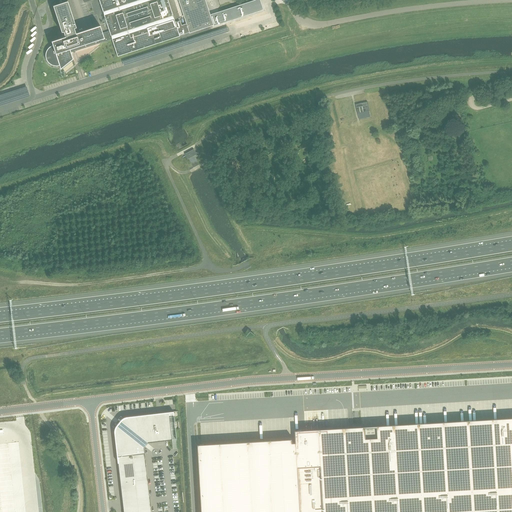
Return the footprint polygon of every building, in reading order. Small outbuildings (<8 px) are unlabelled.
[(180,36),(174,19),(167,0),(98,0),(109,31),(102,33),(100,25),(76,33),(74,28),(76,27),(67,1),(53,6),(62,32),(63,31),(65,37),(51,41),(53,45),(52,46),(51,46),(50,47),(49,48),(48,49),(47,50),(46,52),(45,54),(45,56),(46,57),(46,58),(46,59),(46,60),(47,60),(47,61),(48,62),(49,63),(50,64),(51,65),(52,65),(53,65),(54,66),(55,66),(56,66),(57,66),(58,66),(59,66),(59,65),(61,69),(73,59),(71,52),(75,51),(112,39),(117,57),(180,36)] [(204,0),(177,0),(189,33),(213,25),(204,0)] [(367,102),(355,104),(358,114),(369,111),(367,102)] [(184,154),(185,154),(185,155),(182,157),(183,158),(186,156),(187,159),(197,154),(194,149),(184,154)] [(116,428),(114,434),(122,500),(149,496),(143,447),(148,441),(171,438),(168,412),(127,416),(123,418),(119,423),(116,428)] [(293,439),(197,445),(201,511),(511,511),(511,418),(297,431),(297,443),(293,443),(293,439)] [(151,511),(149,496),(122,500),(123,511),(151,511)]
